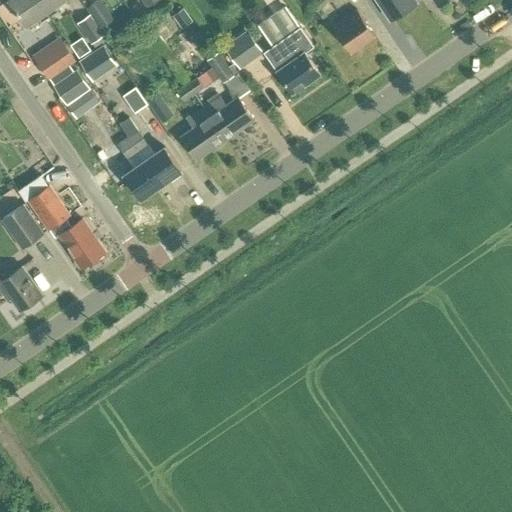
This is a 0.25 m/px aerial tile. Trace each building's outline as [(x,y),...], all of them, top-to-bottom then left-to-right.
[(9,0),(28,26),(40,17),(43,22),(50,16),(38,0),(9,0)] [(38,0),(50,16),(58,11),(55,7),(65,0),(38,0)] [(127,24),(120,13),(114,16),(103,0),(96,0),(88,5),(109,36),(127,24)] [(414,0),(378,0),(392,19),(416,2),(414,0)] [(182,8),(172,16),(181,29),(191,21),(182,8)] [(378,36),(360,10),(336,26),(353,52),(378,36)] [(104,32),(92,16),(79,25),(93,46),(107,37),(104,32)] [(262,33),(262,34),(269,45),(286,33),(278,22),(278,23),(262,33)] [(305,52),(314,46),(301,26),(273,45),(276,50),(267,56),(293,93),(320,73),(305,52)] [(253,56),(239,36),(225,46),(239,66),(253,56)] [(98,77),(125,64),(113,41),(87,54),(98,77)] [(39,63),(48,77),(75,61),(66,46),(39,63)] [(220,53),(208,61),(222,83),(234,76),(220,53)] [(78,70),(56,85),(59,89),(63,96),(64,97),(86,82),(78,70)] [(178,90),(186,100),(205,87),(198,76),(178,90)] [(89,109),(100,101),(91,88),(80,96),(89,109)] [(159,90),(148,98),(163,121),(174,113),(159,90)] [(204,108),(227,140),(256,120),(240,96),(228,105),(221,96),(204,108)] [(182,137),(198,161),(227,140),(204,108),(188,119),(194,128),(182,137)] [(139,131),(131,137),(141,150),(148,144),(139,131)] [(129,158),(141,150),(131,137),(120,145),(129,158)] [(148,161),(164,185),(183,171),(166,148),(148,161)] [(127,177),(143,200),(164,185),(148,161),(127,177)] [(82,219),(78,222),(51,184),(28,200),(55,239),(60,235),(83,267),(105,252),(82,219)] [(43,232),(23,204),(2,218),(22,247),(43,232)] [(0,287),(9,300),(12,298),(21,310),(44,293),(23,265),(5,278),(0,270),(0,287)]
